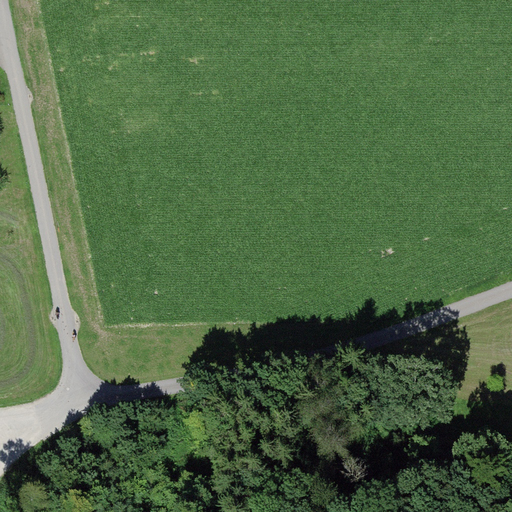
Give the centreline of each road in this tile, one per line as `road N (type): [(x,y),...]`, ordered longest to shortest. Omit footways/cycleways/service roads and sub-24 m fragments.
road 1 (track): [(511,289),(326,355),(80,404)]
road 2 (track): [(80,404),(0,0)]
